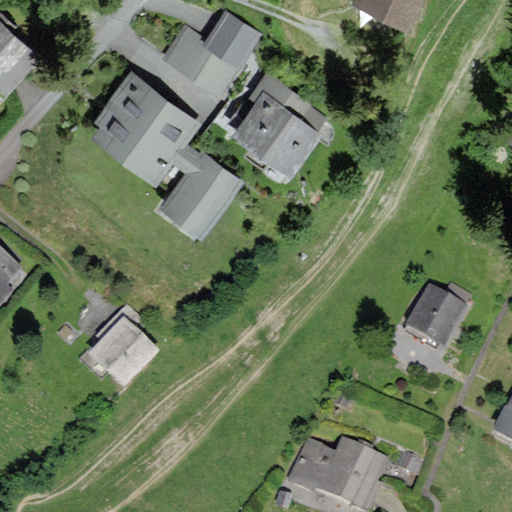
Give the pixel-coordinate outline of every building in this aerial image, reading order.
[(358,0),(357,3),(409,26),(420,0),(358,0)] [(0,26),(0,84),(6,91),(35,60),(0,26)] [(189,31),(168,62),(224,100),(245,68),(189,31)] [(265,101),(240,135),(290,170),(327,118),(268,76),(256,94),(265,101)] [(180,146),(196,125),(134,77),(101,120),(108,125),(97,140),(155,184),(174,160),(191,173),(163,209),(200,237),(240,185),(204,157),(200,161),(180,146)] [(0,257),(0,311),(12,297),(3,290),(18,272),(0,257)] [(471,296),(452,286),(445,299),(431,291),(410,329),(443,347),(471,296)] [(109,346),(95,361),(126,389),(155,356),(135,338),(147,326),(127,308),(101,338),(109,346)] [(511,407),(497,435),(511,442),(511,407)] [(362,511),(385,463),(344,444),(338,457),(309,444),(292,481),(359,511),(362,511)]
